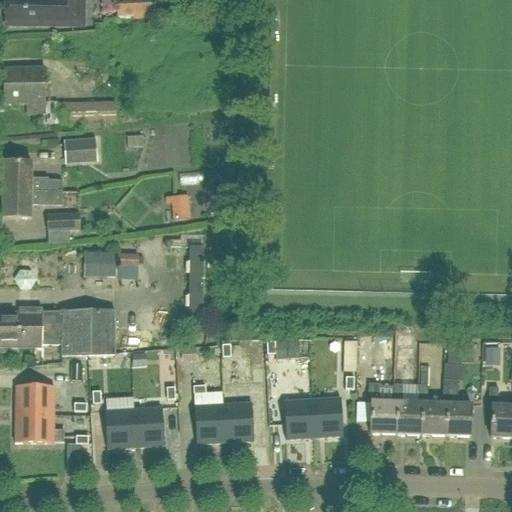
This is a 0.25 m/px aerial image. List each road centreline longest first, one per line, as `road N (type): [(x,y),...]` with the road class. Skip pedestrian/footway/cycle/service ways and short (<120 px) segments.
road 1 (residential): [(0,500),(327,485)]
road 2 (residential): [(327,485),(511,490)]
